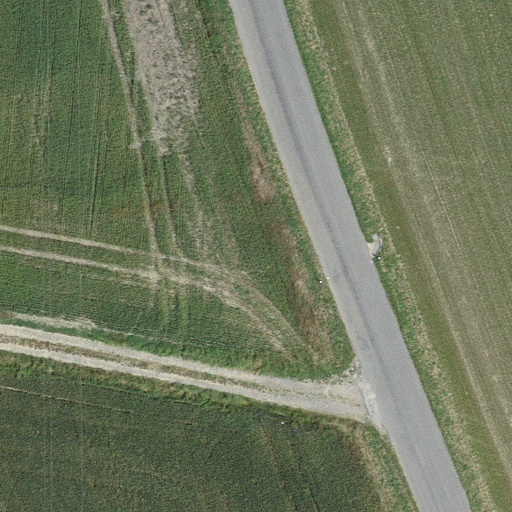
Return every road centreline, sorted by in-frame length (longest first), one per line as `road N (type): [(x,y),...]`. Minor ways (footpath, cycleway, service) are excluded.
road 1 (tertiary): [(445,511),(254,0)]
road 2 (track): [(403,405),(0,336)]
